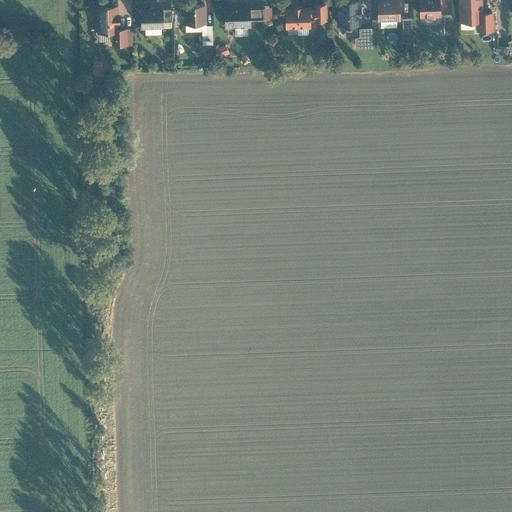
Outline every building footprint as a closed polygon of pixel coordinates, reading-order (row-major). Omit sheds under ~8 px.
[(359,0),(337,0),(338,24),(360,24),(359,0)] [(399,0),(377,0),(378,20),(400,20),(399,0)] [(439,0),(419,0),(420,17),(440,16),(439,0)] [(481,0),(458,0),(459,20),(481,19),(481,29),(494,29),(493,11),(482,11),(481,0)] [(327,3),(314,4),(314,21),(327,20),(327,3)] [(206,4),(185,4),(186,28),(202,28),(203,43),(212,42),(211,24),(206,24),(206,4)] [(249,4),(224,4),(225,27),(251,26),(251,19),(263,18),(263,6),(249,6),(249,4)] [(310,6),(285,7),(286,28),(311,27),(310,6)] [(117,7),(97,7),(98,32),(113,32),(113,45),(132,45),(131,27),(117,27),(117,7)] [(161,7),(141,8),(141,28),(171,26),(170,9),(161,9),(161,7)] [(451,14),(443,14),(443,33),(451,33),(451,14)] [(412,17),(402,18),(403,43),(412,43),(412,17)] [(373,27),(359,27),(359,37),(355,37),(355,48),(373,47),(373,27)] [(332,43),(321,38),(317,46),(328,51),(332,43)] [(449,41),(441,38),(439,45),(447,47),(449,41)] [(224,44),(213,48),(217,57),(228,53),(224,44)] [(106,62),(95,59),(92,70),(103,73),(106,62)]
